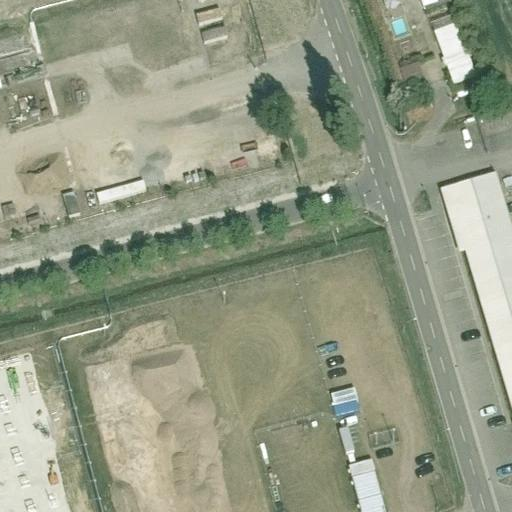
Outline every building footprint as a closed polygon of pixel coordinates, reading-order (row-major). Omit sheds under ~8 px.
[(295,0),(253,0),(259,22),(299,11),(295,0)] [(426,0),(429,9),(457,0),(426,0)] [(423,63),(406,68),(413,87),(430,82),(423,63)] [(281,131),(256,138),(264,167),(289,160),(281,131)] [(441,198),(511,429),(511,243),(493,182),(441,198)]
